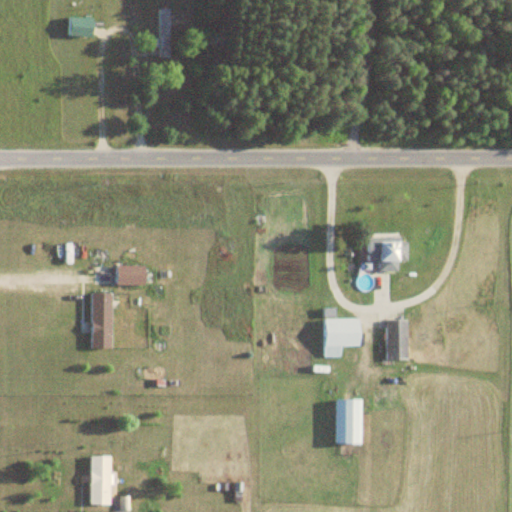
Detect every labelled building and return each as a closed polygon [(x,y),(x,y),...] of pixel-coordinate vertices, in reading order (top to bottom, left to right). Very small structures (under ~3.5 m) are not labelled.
[(167,9),(157,9),(157,58),(167,58),(167,9)] [(364,262),(376,262),(376,270),(395,271),(395,262),(404,262),(405,238),(364,238),(364,262)] [(88,349),(109,349),(109,293),(88,293),(88,349)] [(356,346),(356,319),(321,319),(321,346),(356,346)] [(404,320),(383,320),(383,360),(404,360),(404,320)] [(357,400),(332,400),(332,444),(357,444),(357,400)] [(87,506),(107,506),(107,457),(87,457),(87,506)]
